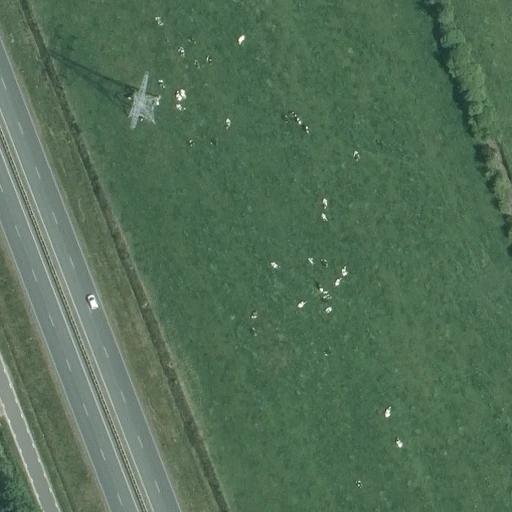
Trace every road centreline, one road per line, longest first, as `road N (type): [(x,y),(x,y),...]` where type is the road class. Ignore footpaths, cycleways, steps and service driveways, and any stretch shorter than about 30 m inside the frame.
road 1 (trunk): [(165,511),(0,77)]
road 2 (trunk): [(0,183),(125,511)]
road 3 (unclassified): [(50,511),(0,381)]
